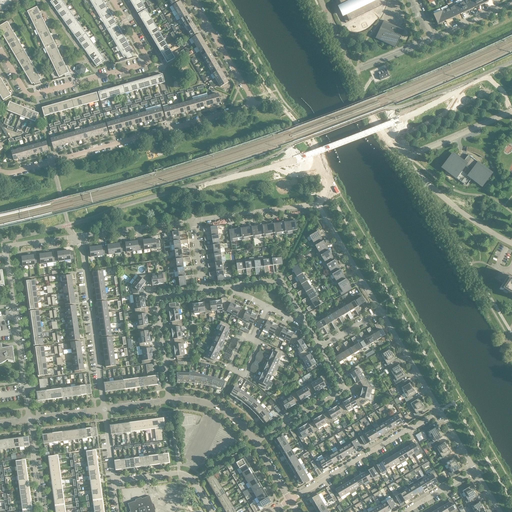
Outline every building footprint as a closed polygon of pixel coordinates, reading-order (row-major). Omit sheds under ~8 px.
[(16,1),(14,0),(0,0),(0,2),(3,8),(9,5),(8,5),(10,4),(16,1)] [(64,1),(64,0),(54,7),(58,13),(67,6),(63,2),(64,1)] [(142,3),(140,0),(138,0),(132,4),(135,8),(142,3)] [(334,0),(346,23),(382,6),(379,0),(334,0)] [(476,7),(472,0),(466,0),(464,1),(469,11),(471,10),(471,9),(476,7)] [(106,6),(103,1),(92,7),(92,8),(94,7),(97,12),(106,6)] [(183,6),(180,1),(172,6),(175,10),(183,6)] [(469,11),(464,1),(456,4),(461,14),(466,11),(466,12),(469,11)] [(145,8),(142,3),(135,8),(137,13),(145,8)] [(461,14),(456,4),(449,8),(453,18),(456,17),(456,16),(461,14)] [(37,6),(33,8),(26,12),(26,13),(27,12),(30,17),(40,13),(37,6)] [(70,11),(67,6),(58,13),(62,18),(72,11),(71,10),(70,11)] [(109,12),(106,6),(97,12),(100,17),(98,18),(99,18),(109,12)] [(185,10),(183,6),(175,10),(177,15),(185,10)] [(453,18),(449,8),(441,11),(445,21),(450,18),(451,19),(453,18)] [(149,14),(146,9),(138,14),(141,19),(149,14)] [(188,14),(185,10),(177,15),(180,19),(188,14)] [(72,12),(72,11),(62,18),(66,23),(74,17),(71,12),(72,12)] [(445,21),(441,11),(433,15),(436,21),(436,22),(437,25),(441,24),(441,23),(445,21)] [(113,18),(109,12),(99,18),(99,19),(100,18),(103,23),(113,18)] [(43,19),(40,13),(30,17),(33,23),(31,23),(32,24),(43,19)] [(151,18),(149,14),(141,19),(143,23),(151,18)] [(191,19),(188,14),(180,19),(183,24),(191,19)] [(78,22),(74,17),(66,23),(69,29),(79,22),(79,21),(78,22)] [(116,23),(113,18),(103,23),(106,28),(105,29),(105,30),(116,23)] [(154,23),(151,18),(143,23),(146,28),(154,23)] [(45,25),(43,19),(32,24),(32,25),(33,24),(36,29),(45,25)] [(193,23),(191,19),(183,24),(185,28),(193,23)] [(10,27),(7,21),(0,25),(0,30),(1,33),(12,27),(11,26),(10,27)] [(80,22),(79,22),(69,29),(73,34),(82,28),(79,23),(80,22)] [(405,31),(385,22),(376,40),(396,49),(405,31)] [(119,29),(116,23),(105,30),(106,30),(107,30),(110,35),(119,29)] [(157,27),(154,23),(146,28),(149,32),(157,27)] [(196,28),(193,23),(185,28),(188,32),(196,28)] [(48,31),(45,25),(36,29),(38,34),(37,35),(37,36),(48,31)] [(12,27),(1,33),(5,38),(14,33),(11,28),(12,27)] [(159,32),(157,27),(149,32),(151,36),(159,32)] [(85,33),(82,28),(73,34),(77,40),(87,32),(85,33)] [(199,32),(196,28),(188,32),(191,37),(199,32)] [(123,35),(119,29),(110,35),(113,40),(112,41),(123,35)] [(51,36),(48,31),(37,36),(38,37),(39,36),(41,41),(51,36)] [(88,33),(87,32),(77,40),(81,45),(90,39),(86,34),(88,33)] [(162,36),(159,32),(151,36),(154,41),(162,36)] [(17,38),(14,33),(5,38),(8,44),(19,38),(18,37),(17,38)] [(202,38),(199,34),(191,38),(194,43),(202,38)] [(126,41),(123,35),(112,41),(113,42),(114,41),(117,46),(126,41)] [(54,42),(51,36),(41,41),(44,46),(43,47),(43,48),(54,42)] [(164,40),(162,36),(154,41),(156,45),(164,40)] [(19,39),(19,38),(8,44),(11,50),(21,44),(18,39),(19,39)] [(205,43),(202,38),(194,43),(197,47),(205,43)] [(93,43),(90,39),(81,45),(85,50),(95,43),(94,43),(93,43)] [(167,45),(164,40),(156,45),(159,50),(167,45)] [(130,46),(126,41),(117,46),(120,51),(119,52),(119,53),(130,46)] [(57,49),(54,42),(43,48),(43,49),(45,48),(47,53),(57,49)] [(95,44),(95,43),(85,50),(89,56),(97,49),(94,45),(95,44)] [(207,47),(205,43),(197,47),(199,52),(207,47)] [(24,49),(21,44),(11,50),(15,56),(25,49),(24,49)] [(170,49),(167,45),(159,50),(162,54),(170,49)] [(133,52),(130,46),(119,53),(121,52),(124,58),(126,56),(128,60),(134,58),(131,53),(133,52)] [(210,51),(207,47),(199,52),(202,56),(210,51)] [(26,50),(25,49),(15,56),(18,61),(27,56),(24,51),(26,50)] [(60,54),(57,49),(47,53),(50,58),(48,59),(49,60),(60,54)] [(101,54),(97,49),(89,56),(93,61),(103,54),(102,53),(101,54)] [(172,54),(170,49),(162,54),(164,58),(172,54)] [(212,56),(210,51),(202,56),(205,60),(212,56)] [(63,60),(60,54),(49,60),(50,60),(53,65),(63,60)] [(103,55),(103,54),(93,61),(97,67),(105,60),(102,55),(103,55)] [(175,58),(172,54),(164,58),(167,63),(175,58)] [(30,61),(27,56),(18,61),(22,67),(32,61),(32,60),(30,61)] [(215,60),(212,56),(205,60),(207,65),(215,60)] [(66,66),(63,60),(53,65),(55,70),(54,71),(54,72),(66,66)] [(218,65),(215,60),(207,65),(210,69),(218,65)] [(32,61),(22,67),(25,73),(34,67),(31,62),(32,61)] [(83,65),(81,65),(77,66),(76,72),(80,76),(85,74),(86,69),(83,65)] [(220,69),(218,65),(210,69),(212,74),(220,69)] [(68,73),(66,66),(54,72),(55,72),(56,72),(59,77),(68,73)] [(37,72),(34,67),(25,73),(28,78),(39,72),(38,71),(37,72)] [(223,73),(220,69),(212,74),(215,78),(223,73)] [(380,80),(389,77),(386,69),(383,70),(385,73),(378,76),(380,80)] [(39,73),(39,72),(28,78),(32,84),(34,83),(35,86),(41,84),(39,80),(41,79),(38,74),(39,73)] [(226,78),(223,73),(215,78),(218,82),(226,78)] [(228,82),(226,78),(218,82),(220,87),(223,86),(226,84),(228,82)] [(8,91),(6,87),(0,89),(0,95),(0,96),(8,91)] [(11,96),(8,91),(0,96),(3,100),(11,96)] [(6,110),(11,112),(15,104),(10,102),(6,110)] [(19,106),(15,104),(11,112),(16,114),(19,106)] [(24,108),(19,106),(16,114),(21,116),(24,108)] [(29,109),(24,108),(21,116),(25,118),(29,109)] [(33,111),(29,109),(25,118),(30,120),(33,111)] [(38,113),(33,111),(30,120),(35,122),(38,113)] [(468,147),(467,147),(466,151),(468,152),(469,152),(471,152),(472,153),(474,153),(475,153),(475,154),(476,154),(478,155),(479,155),(479,156),(480,156),(481,157),(483,158),(485,155),(484,154),(483,153),(481,152),(480,151),(478,150),(477,150),(475,149),(473,148),(472,148),(470,148),(468,147)] [(453,153),(442,167),(447,171),(446,172),(456,178),(460,181),(466,174),(462,171),(465,166),(471,171),(467,176),(477,183),(482,187),(492,173),(468,155),(464,160),(465,160),(464,161),(453,153)] [(289,224),(285,225),(286,232),(285,232),(286,234),(292,233),(292,231),(297,230),(295,221),(294,221),(294,219),(291,221),(289,221),(289,224)] [(278,226),(274,227),(275,233),(274,233),(275,236),(281,235),(281,232),(285,232),(286,232),(285,225),(284,222),(283,222),(283,221),(280,222),(280,223),(278,223),(278,226)] [(267,227),(263,228),(264,235),(263,235),(264,237),(270,236),(270,234),(274,233),(275,233),(274,227),(273,224),(272,224),(272,222),(269,224),(267,224),(267,227)] [(256,229),(252,230),(253,236),(252,236),(253,239),(259,238),(259,235),(263,235),(264,235),(263,228),(262,225),(261,225),(261,224),(258,225),(258,226),(256,226),(256,229)] [(245,230),(241,231),(242,238),(241,238),(242,240),(248,239),(248,237),(252,236),(253,236),(252,230),(251,227),(250,227),(250,225),(247,227),(245,227),(245,230)] [(211,231),(212,236),(218,235),(217,230),(219,230),(220,226),(203,228),(203,229),(203,232),(204,232),(211,231)] [(229,230),(231,242),(237,241),(237,238),(241,238),(242,238),(241,231),(240,228),(239,228),(239,227),(236,228),(236,229),(234,229),(234,232),(230,233),(229,230)] [(186,230),(162,234),(164,234),(164,237),(173,236),(173,241),(180,241),(180,240),(179,235),(186,234),(187,234),(186,231),(186,230)] [(313,247),(315,246),(321,242),(318,239),(321,237),(320,235),(319,231),(318,232),(318,231),(309,236),(312,240),(309,242),(313,247)] [(222,235),(218,235),(212,236),(204,237),(205,241),(212,240),(213,245),(219,244),(219,239),(220,239),(221,235),(222,235)] [(155,238),(154,239),(149,239),(150,249),(157,248),(157,247),(159,247),(159,240),(156,241),(155,238)] [(150,249),(149,239),(143,240),(143,242),(141,243),(141,249),(144,249),(144,250),(150,249)] [(188,239),(180,240),(180,241),(173,241),(170,242),(171,242),(173,245),(174,245),(175,250),(181,250),(181,249),(181,244),(188,243),(187,240),(188,240),(188,239)] [(137,241),(136,241),(131,242),(133,252),(139,251),(139,250),(141,249),(141,243),(138,243),(137,241)] [(323,241),(321,242),(315,246),(317,250),(315,251),(318,257),(321,255),(326,252),(324,248),(327,247),(325,244),(326,244),(325,241),(324,242),(323,241)] [(133,252),(131,242),(125,243),(125,245),(123,245),(124,252),(126,252),(133,252)] [(120,243),(118,244),(113,244),(115,254),(121,253),(121,252),(124,252),(123,245),(120,245),(120,243)] [(115,254),(113,244),(107,245),(108,247),(105,247),(106,254),(108,254),(109,255),(115,254)] [(223,244),(219,244),(213,245),(205,246),(206,250),(206,249),(213,248),(214,254),(221,253),(220,248),(221,248),(222,244),(223,244)] [(102,246),(100,246),(96,247),(97,256),(103,256),(103,255),(106,254),(105,247),(102,248),(102,246)] [(97,256),(96,247),(89,247),(90,249),(87,250),(88,257),(91,256),(91,257),(97,256)] [(182,258),(182,254),(186,254),(186,255),(190,255),(189,249),(189,248),(181,249),(181,250),(175,250),(171,251),(172,251),(174,254),(175,254),(176,259),(183,258),(182,258)] [(69,250),(68,250),(63,251),(65,261),(71,260),(71,259),(74,259),(73,252),(70,252),(69,250)] [(329,250),(326,252),(321,255),(323,259),(321,261),(324,266),(326,265),(332,262),(332,261),(330,258),(332,256),(331,254),(331,251),(329,251),(329,250)] [(65,261),(63,251),(57,252),(57,254),(55,254),(56,261),(58,261),(58,262),(65,261)] [(47,263),(45,253),(39,254),(40,256),(37,257),(38,264),(40,263),(41,264),(47,263)] [(52,253),(50,253),(45,253),(47,263),(53,262),(53,261),(56,261),(55,254),(52,255),(52,253)] [(224,253),(221,253),(214,254),(206,255),(207,255),(207,259),(207,258),(214,257),(215,263),(222,262),(221,257),(222,256),(223,253),(224,253)] [(34,255),(32,255),(28,256),(29,266),(35,265),(35,264),(38,264),(37,257),(34,257),(34,255)] [(271,255),(272,259),(273,265),(274,273),(278,272),(277,272),(276,265),(282,264),(281,258),(275,258),(275,257),(272,256),(272,255),(271,255)] [(29,266),(28,256),(21,257),(22,259),(19,259),(20,266),(23,266),(23,267),(29,266)] [(263,256),(263,257),(263,260),(264,267),(265,274),(269,273),(268,273),(267,266),(273,265),(272,259),(267,260),(266,258),(263,257),(263,256)] [(190,257),(182,258),(183,258),(176,259),(172,260),(173,260),(175,263),(176,263),(177,268),(184,267),(183,262),(190,261),(190,258),(190,257)] [(263,260),(263,257),(258,257),(257,260),(254,259),(254,258),(254,261),(255,268),(256,275),(260,275),(260,274),(259,275),(258,267),(264,267),(263,260)] [(254,261),(254,258),(249,258),(249,261),(245,260),(245,259),(245,262),(246,269),(247,277),(247,276),(251,276),(250,269),(255,268),(254,261)] [(236,260),(238,278),(239,278),(242,277),(241,270),(246,269),(245,262),(240,263),(240,262),(236,261),(236,260)] [(335,260),(332,261),(332,262),(326,265),(329,269),(326,270),(330,276),(332,275),(332,274),(338,271),(335,267),(338,266),(337,263),(336,260),(335,261),(335,260)] [(225,262),(222,262),(215,263),(208,264),(208,268),(209,268),(208,267),(216,266),(216,272),(223,271),(222,265),(223,265),(224,262),(225,262)] [(290,281),(296,277),(302,273),(305,272),(305,271),(304,272),(301,270),(300,270),(297,265),(292,269),(295,274),(288,277),(290,280),(290,281)] [(191,266),(184,267),(177,268),(174,269),(175,269),(176,272),(178,272),(178,277),(185,276),(184,271),(191,270),(192,270),(191,266)] [(340,269),(338,271),(332,274),(332,275),(334,278),(332,280),(335,286),(338,284),(343,281),(343,280),(341,277),(344,275),(342,273),(343,273),(342,270),(341,270),(340,269)] [(227,270),(223,271),(216,272),(209,273),(210,277),(210,276),(217,275),(218,281),(231,279),(230,276),(225,274),(226,271),(227,271),(227,270)] [(162,274),(157,275),(158,285),(164,284),(164,283),(167,282),(165,272),(162,273),(162,274)] [(296,277),(299,282),(293,285),(294,288),(301,285),(301,284),(307,281),(310,279),(309,280),(306,278),(305,278),(302,273),(296,277)] [(494,279),(502,284),(499,289),(503,291),(503,290),(504,290),(507,292),(511,294),(511,277),(506,273),(494,279)] [(149,281),(148,274),(138,276),(135,280),(142,286),(146,282),(149,281)] [(151,274),(148,274),(149,281),(152,281),(152,285),(158,285),(157,275),(151,276),(151,274)] [(193,275),(185,276),(178,277),(175,277),(175,278),(177,287),(186,285),(185,280),(193,279),(192,275),(193,275)] [(346,279),(343,280),(343,281),(338,284),(340,288),(338,289),(341,295),(352,289),(351,289),(349,290),(347,286),(349,285),(348,282),(348,279),(346,280),(346,279)] [(142,286),(135,280),(131,285),(133,295),(139,294),(139,291),(142,286)] [(301,284),(301,285),(304,289),(298,293),(297,293),(299,296),(306,292),(311,289),(314,287),(313,287),(311,285),(310,286),(307,281),(301,284)] [(316,292),(314,287),(311,289),(306,292),(308,297),(302,301),(302,300),(302,301),(304,304),(303,304),(304,304),(310,300),(316,296),(316,297),(319,295),(318,295),(315,293),(316,292)] [(360,293),(352,298),(354,301),(357,307),(362,304),(366,310),(369,309),(360,293)] [(140,297),(139,294),(133,295),(134,303),(135,303),(145,302),(144,296),(140,297)] [(310,300),(313,305),(307,308),(306,308),(308,311),(308,312),(324,303),(323,302),(323,303),(320,301),(319,301),(316,297),(316,296),(310,300)] [(222,300),(215,301),(217,310),(222,310),(223,312),(224,312),(226,302),(226,299),(225,298),(222,298),(222,300)] [(354,301),(352,298),(352,299),(350,302),(351,303),(346,305),(346,306),(350,311),(354,308),(358,315),(361,313),(357,307),(354,301)] [(217,310),(215,301),(210,302),(210,303),(207,303),(208,313),(212,313),(211,311),(217,310)] [(146,308),(145,302),(135,303),(136,308),(134,309),(135,312),(145,311),(145,308),(146,308)] [(204,302),(198,303),(199,313),(205,312),(205,314),(208,313),(207,303),(204,304),(204,302)] [(230,304),(226,302),(224,312),(226,313),(227,311),(232,314),(236,305),(231,303),(230,304)] [(343,307),(339,310),(338,310),(342,316),(343,318),(346,315),(347,314),(350,319),(350,320),(353,318),(354,318),(350,311),(346,306),(346,305),(345,302),(344,303),(345,303),(343,306),(343,307)] [(199,313),(198,303),(192,304),(193,305),(190,306),(191,316),(194,315),(194,313),(199,313)] [(241,308),(236,305),(232,314),(237,316),(236,318),(239,319),(243,310),(241,309),(241,308)] [(169,310),(170,316),(179,315),(178,309),(180,309),(180,306),(170,307),(170,310),(169,310)] [(337,308),(329,312),(331,315),(334,321),(334,320),(339,318),(343,324),(342,324),(345,322),(346,323),(346,322),(343,318),(342,316),(338,310),(339,310),(337,307),(336,307),(337,308)] [(246,311),(243,310),(239,319),(242,321),(243,319),(247,321),(252,313),(246,310),(246,311)] [(145,313),(145,311),(135,312),(135,315),(137,315),(138,320),(147,319),(147,313),(145,313)] [(328,316),(323,319),(326,325),(331,322),(335,328),(335,329),(338,327),(334,320),(334,321),(331,315),(329,312),(329,313),(327,316),(328,316)] [(257,315),(252,313),(247,321),(253,324),(257,315)] [(180,320),(179,315),(170,316),(170,322),(172,322),(172,325),(182,323),(182,320),(180,320)] [(330,332),(326,325),(323,319),(321,316),(322,317),(319,320),(315,317),(312,318),(320,332),(323,328),(322,327),(324,327),(327,333),(330,332)] [(148,325),(147,319),(138,320),(139,326),(137,326),(137,329),(147,328),(147,325),(148,325)] [(273,323),(267,320),(263,329),(268,331),(273,323)] [(230,326),(221,322),(219,325),(221,326),(218,331),(228,335),(230,332),(228,332),(230,329),(229,329),(230,326)] [(183,326),(182,323),(172,325),(172,327),(171,328),(172,333),(181,332),(181,327),(183,326)] [(278,325),(273,323),(268,331),(273,334),(272,335),(275,337),(280,328),(277,326),(278,325)] [(378,330),(372,331),(374,334),(377,340),(382,337),(382,338),(386,337),(386,338),(387,338),(377,323),(374,325),(375,325),(378,330)] [(370,335),(364,335),(366,339),(369,344),(374,342),(375,342),(378,342),(379,343),(377,340),(374,334),(372,331),(370,327),(369,328),(370,328),(367,330),(370,335)] [(148,331),(147,328),(137,329),(138,333),(139,332),(140,338),(150,336),(149,330),(148,331)] [(282,329),(280,328),(275,337),(278,338),(279,337),(284,339),(288,330),(283,328),(282,329)] [(294,333),(288,330),(284,339),(289,341),(288,343),(290,344),(297,336),(293,334),(294,333)] [(228,335),(218,331),(216,336),(225,340),(226,338),(227,338),(228,335)] [(182,337),(181,332),(172,333),(173,339),(174,339),(174,342),(184,340),(184,337),(182,337)] [(362,339),(356,340),(358,343),(361,349),(362,349),(366,346),(367,347),(370,347),(371,348),(371,347),(369,344),(366,339),(364,335),(362,332),(359,334),(362,339)] [(150,342),(150,336),(140,338),(141,343),(139,343),(140,346),(150,345),(149,342),(150,342)] [(225,340),(216,336),(213,341),(223,346),(225,343),(223,342),(225,340)] [(299,340),(297,336),(290,344),(291,345),(293,344),(296,349),(304,344),(301,339),(299,340)] [(355,345),(350,348),(354,354),(359,351),(359,352),(363,351),(363,352),(362,349),(361,349),(358,343),(356,340),(354,337),(351,339),(352,339),(355,345)] [(185,344),(184,340),(174,342),(175,345),(173,345),(174,351),(184,349),(183,344),(185,344)] [(223,346),(213,341),(211,346),(220,350),(221,348),(222,348),(223,346)] [(347,350),(343,352),(346,358),(351,355),(351,356),(355,356),(355,357),(356,357),(354,354),(350,348),(347,341),(346,341),(346,342),(343,343),(344,343),(347,350)] [(307,349),(304,344),(296,349),(299,353),(297,354),(299,357),(308,352),(306,349),(307,349)] [(3,349),(2,345),(0,345),(0,365),(9,361),(15,362),(15,363),(16,363),(14,348),(3,349)] [(150,348),(150,345),(140,346),(140,350),(142,349),(143,355),(152,354),(151,348),(150,348)] [(220,350),(211,346),(208,351),(218,356),(220,353),(219,352),(220,350)] [(348,361),(346,358),(343,352),(339,346),(336,348),(339,353),(333,353),(332,353),(338,363),(343,360),(344,361),(347,360),(348,361)] [(271,352),(270,355),(279,360),(282,355),(283,356),(285,353),(276,348),(274,351),(273,350),(272,353),(271,352)] [(185,355),(184,349),(174,351),(175,356),(176,356),(177,359),(187,358),(186,354),(185,355)] [(382,356),(384,360),(393,355),(390,349),(385,352),(383,350),(377,353),(380,357),(382,356)] [(218,356),(208,351),(206,356),(204,355),(203,358),(212,363),(213,360),(214,361),(216,358),(217,359),(218,356)] [(309,354),(308,352),(299,357),(301,360),(302,359),(305,364),(313,359),(310,354),(309,354)] [(153,359),(152,354),(143,355),(143,360),(141,360),(142,364),(152,363),(152,360),(153,359)] [(279,360),(270,355),(268,358),(269,359),(268,361),(277,365),(279,360)] [(396,360),(393,355),(384,360),(386,363),(384,365),(386,369),(392,365),(391,363),(396,360)] [(316,364),(313,359),(305,364),(308,368),(306,369),(308,372),(317,367),(315,364),(316,364)] [(279,366),(277,365),(268,361),(267,363),(266,363),(265,366),(277,372),(277,371),(277,370),(278,370),(279,368),(279,367),(279,366)] [(353,379),(361,374),(363,372),(361,369),(360,368),(358,365),(349,370),(351,373),(350,374),(353,379)] [(394,368),(392,365),(386,369),(389,373),(391,372),(393,375),(402,370),(399,365),(394,368)] [(277,372),(265,366),(263,369),(264,369),(263,371),(272,375),(275,377),(277,372)] [(405,375),(402,370),(393,375),(395,379),(393,380),(396,384),(402,381),(400,378),(405,375)] [(272,375),(263,371),(262,373),(261,373),(260,376),(269,380),(272,375)] [(154,376),(153,373),(147,374),(148,377),(149,386),(152,385),(155,386),(156,385),(159,384),(157,376),(154,376)] [(176,382),(183,382),(183,373),(175,373),(175,379),(177,379),(177,382),(176,382)] [(364,378),(361,374),(353,379),(356,384),(360,381),(361,384),(367,380),(365,377),(364,378)] [(321,378),(316,381),(321,389),(326,386),(325,385),(328,384),(323,375),(320,377),(321,378)] [(213,377),(207,376),(205,385),(211,387),(213,377)] [(269,380),(260,376),(258,379),(259,379),(258,382),(259,382),(258,385),(266,392),(269,386),(267,385),(269,380)] [(219,380),(213,377),(211,387),(216,389),(219,380)] [(227,382),(219,380),(216,389),(222,391),(222,390),(223,388),(224,388),(227,382)] [(372,389),(367,380),(361,384),(363,386),(361,392),(370,394),(372,389)] [(321,389),(316,381),(311,384),(310,382),(308,384),(313,393),(315,391),(316,392),(321,389)] [(402,390),(404,393),(413,388),(410,383),(404,386),(403,383),(397,387),(400,391),(402,390)] [(313,393),(308,384),(305,386),(306,387),(301,390),(306,398),(311,395),(310,394),(313,393)] [(230,395),(235,398),(240,390),(233,385),(230,391),(231,391),(232,392),(230,394),(230,395)] [(47,391),(46,388),(40,389),(40,392),(37,392),(38,401),(41,400),(42,402),(45,400),(48,399),(47,391)] [(416,394),(413,388),(404,393),(406,397),(404,398),(406,402),(412,399),(411,397),(416,394)] [(246,393),(240,390),(235,398),(240,401),(246,393)] [(306,398),(301,390),(296,393),(295,391),(293,393),(298,401),(300,400),(301,401),(306,398)] [(370,394),(361,392),(360,398),(357,399),(361,405),(369,400),(370,394)] [(250,397),(246,393),(240,401),(245,404),(250,397)] [(298,401),(293,393),(290,394),(291,396),(286,399),(291,407),(296,404),(295,403),(298,401)] [(255,401),(250,397),(245,404),(249,408),(255,401)] [(352,397),(347,400),(352,408),(357,405),(358,407),(361,405),(357,399),(355,401),(352,397)] [(414,401),(412,399),(406,402),(409,407),(411,405),(413,409),(422,404),(419,398),(414,401)] [(291,407),(286,399),(281,401),(280,400),(277,402),(283,410),(285,409),(286,410),(291,407)] [(352,408),(347,400),(342,403),(343,404),(341,405),(346,414),(349,412),(348,411),(352,408)] [(260,405),(255,401),(249,408),(253,412),(260,405)] [(425,409),(422,404),(413,409),(415,412),(413,414),(416,418),(421,414),(420,412),(425,409)] [(264,409),(260,405),(253,412),(257,416),(264,409)] [(346,414),(341,405),(338,406),(337,405),(332,408),(337,417),(342,414),(343,416),(346,414)] [(266,408),(264,409),(257,416),(261,420),(268,414),(270,413),(266,408)] [(337,417),(332,408),(327,411),(328,412),(326,414),(331,423),(333,421),(334,422),(339,420),(337,417)] [(397,415),(393,418),(397,426),(402,423),(400,420),(403,418),(400,413),(397,415)] [(273,420),(268,414),(261,420),(265,425),(267,423),(268,424),(273,420)] [(331,423),(326,414),(323,415),(323,414),(317,417),(322,426),(327,423),(328,424),(331,423)] [(322,426),(317,417),(312,420),(313,421),(311,423),(316,432),(319,430),(318,428),(322,426)] [(153,420),(155,428),(155,432),(161,431),(161,427),(164,427),(163,418),(153,420)] [(397,426),(393,418),(388,420),(393,428),(397,426)] [(393,428),(388,420),(383,423),(388,431),(393,428)] [(316,432),(311,423),(308,424),(308,423),(302,426),(307,434),(312,432),(313,433),(316,432)] [(388,431),(383,423),(379,426),(383,434),(388,431)] [(307,434),(302,426),(297,429),(298,430),(295,432),(301,441),(304,439),(303,437),(307,434)] [(383,434),(379,426),(374,429),(379,437),(383,434)] [(428,433),(430,437),(439,432),(435,427),(430,430),(429,427),(423,431),(426,435),(428,433)] [(379,437),(374,429),(369,431),(374,439),(379,437)] [(374,439),(369,431),(365,434),(369,442),(374,439)] [(442,437),(439,432),(430,437),(432,441),(430,442),(432,446),(438,443),(437,440),(442,437)] [(284,437),(282,434),(278,436),(279,438),(274,440),(277,445),(286,440),(288,439),(286,435),(284,437)] [(369,442),(365,434),(360,437),(365,445),(369,442)] [(356,439),(351,442),(356,450),(361,447),(356,439)] [(289,445),(286,440),(277,445),(280,450),(289,445)] [(341,445),(342,448),(347,455),(351,453),(347,445),(345,442),(341,445)] [(356,450),(351,442),(347,445),(351,453),(356,450)] [(440,445),(438,443),(432,446),(435,450),(437,449),(439,453),(448,447),(445,442),(440,445)] [(409,446),(414,454),(416,457),(423,452),(418,444),(416,446),(414,443),(409,446)] [(292,450),(289,445),(280,450),(283,455),(292,450)] [(414,454),(409,446),(405,448),(409,456),(414,454)] [(451,453),(448,447),(439,453),(441,456),(439,458),(441,462),(447,458),(446,456),(451,453)] [(347,455),(342,448),(337,450),(342,458),(347,455)] [(409,456),(405,448),(400,451),(405,459),(409,456)] [(295,455),(292,450),(283,455),(286,460),(295,455)] [(342,458),(337,450),(333,453),(338,461),(342,458)] [(406,461),(405,459),(400,451),(395,454),(401,464),(406,461)] [(338,461),(333,453),(328,456),(333,464),(338,461)] [(401,464),(395,454),(391,457),(395,465),(396,467),(401,464)] [(297,460),(295,455),(286,460),(289,465),(297,460)] [(333,464),(328,456),(324,459),(328,467),(333,464)] [(395,465),(391,457),(386,460),(391,467),(395,465)] [(235,462),(239,468),(248,463),(245,458),(240,460),(239,459),(235,462)] [(449,461),(447,458),(441,462),(444,466),(446,464),(448,468),(457,463),(454,458),(449,461)] [(328,467),(324,459),(319,461),(319,462),(316,463),(319,468),(322,467),(323,469),(324,469),(328,467)] [(300,465),(297,460),(289,465),(292,470),(300,465)] [(391,467),(386,460),(381,462),(386,470),(391,467)] [(386,470),(381,462),(377,465),(376,465),(381,473),(382,473),(386,470)] [(250,468),(248,463),(239,468),(242,473),(250,468)] [(460,468),(457,463),(448,468),(451,472),(448,473),(451,477),(457,474),(455,471),(460,468)] [(303,470),(300,465),(292,470),(295,475),(303,470)] [(372,467),(368,470),(373,478),(374,480),(380,477),(378,474),(377,475),(373,467),(372,467)] [(253,473),(250,468),(242,473),(245,478),(253,473)] [(306,475),(303,470),(295,475),(298,480),(306,475)] [(373,478),(368,470),(363,473),(368,481),(373,478)] [(432,485),(437,482),(436,479),(438,478),(434,470),(426,475),(428,477),(432,485)] [(256,478),(253,473),(245,478),(248,483),(256,478)] [(368,481),(363,473),(359,476),(363,484),(368,481)] [(217,479),(214,474),(206,479),(209,484),(217,479)] [(310,481),(306,475),(298,480),(301,485),(305,482),(306,483),(310,481)] [(363,484),(359,476),(354,478),(359,486),(363,484)] [(421,477),(417,480),(423,490),(428,488),(423,480),(421,477)] [(432,485),(428,477),(423,480),(428,488),(432,485)] [(259,482),(256,478),(248,483),(251,488),(259,482)] [(359,486),(354,478),(349,481),(354,489),(359,486)] [(220,484),(217,479),(209,484),(212,488),(220,484)] [(423,490),(417,480),(412,483),(418,493),(423,490)] [(356,492),(354,489),(349,481),(345,484),(350,492),(351,494),(356,492)] [(262,487),(259,482),(251,488),(254,492),(262,487)] [(418,493),(412,483),(408,485),(409,488),(414,496),(418,493)] [(222,488),(220,484),(212,488),(214,493),(222,488)] [(350,492),(345,484),(340,487),(345,495),(350,492)] [(463,493),(465,496),(474,491),(471,486),(466,489),(464,486),(458,490),(461,494),(463,493)] [(265,492),(262,487),(254,492),(256,497),(265,492)] [(345,495),(340,487),(336,489),(335,489),(337,492),(334,494),(337,499),(340,497),(340,498),(341,497),(340,497),(345,495)] [(225,493),(222,488),(214,493),(217,498),(225,493)] [(414,496),(409,488),(404,491),(409,499),(414,496)] [(409,499),(404,491),(400,493),(405,501),(409,499)] [(477,497),(474,491),(465,496),(467,500),(465,501),(467,505),(473,502),(472,500),(477,497)] [(268,497),(265,492),(256,497),(259,502),(268,497)] [(228,498),(225,493),(217,498),(220,502),(228,498)] [(309,499),(312,505),(321,499),(317,493),(313,496),(314,497),(309,499)] [(405,501),(400,493),(395,496),(400,504),(405,501)] [(128,504),(131,511),(129,511),(155,511),(154,510),(155,509),(153,504),(152,504),(150,496),(141,499),(141,498),(135,500),(136,501),(128,504)] [(271,502),(268,497),(259,502),(263,509),(267,506),(267,505),(271,502)] [(231,502),(228,498),(220,502),(223,507),(231,502)] [(391,499),(387,501),(391,509),(396,507),(396,506),(391,498),(391,499)] [(324,504),(321,499),(312,505),(315,509),(324,504)] [(391,509),(387,501),(382,504),(387,511),(391,509)] [(475,504),(473,502),(467,505),(470,510),(472,508),(474,511),(483,507),(480,501),(475,504)] [(234,507),(231,502),(223,507),(225,511),(234,507)] [(449,502),(444,505),(448,511),(456,511),(458,511),(453,503),(451,505),(449,502)]
